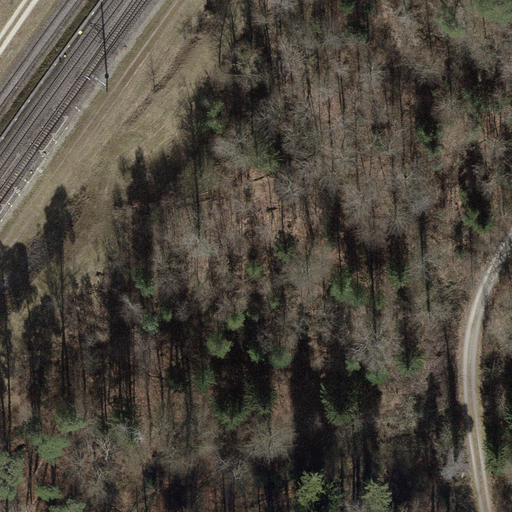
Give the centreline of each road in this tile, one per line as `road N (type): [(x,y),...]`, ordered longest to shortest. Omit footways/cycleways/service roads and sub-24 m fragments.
road 1 (track): [(185,0),(0,254)]
road 2 (track): [(511,243),(489,270),(470,372),(494,511)]
